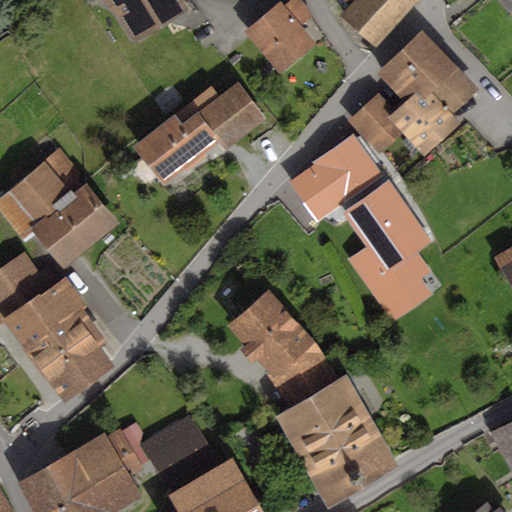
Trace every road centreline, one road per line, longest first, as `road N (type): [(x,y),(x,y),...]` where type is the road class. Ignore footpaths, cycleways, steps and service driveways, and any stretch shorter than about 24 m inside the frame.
road 1 (residential): [(8,465),(156,329),(424,13)]
road 2 (tertiary): [(511,407),(331,511)]
road 3 (residential): [(424,13),(511,110)]
